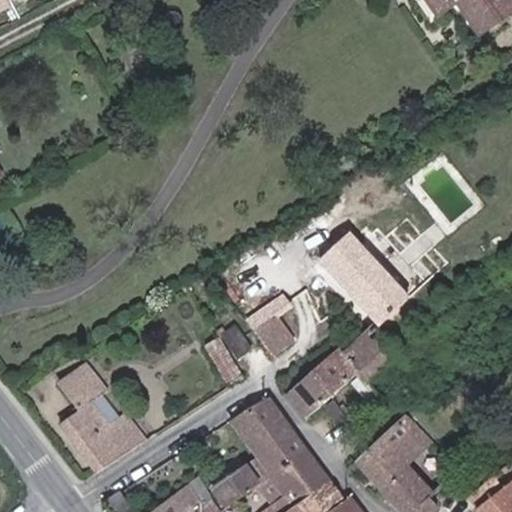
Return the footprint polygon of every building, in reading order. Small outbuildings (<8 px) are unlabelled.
[(8,0),(0,0),(0,12),(12,8),(8,0)] [(511,0),(413,0),(427,20),(458,0),(459,0),(480,31),(511,9),(511,0)] [(403,296),(367,259),(339,231),(309,260),(372,325),(403,296)] [(286,305),(252,327),(254,330),(269,354),(303,332),(286,305)] [(235,325),(223,333),(237,355),(249,347),(235,325)] [(364,384),(395,357),(370,329),(339,356),(354,373),(364,384)] [(201,344),(227,383),(240,374),(214,336),(201,344)] [(339,356),(335,350),(286,393),(306,415),(354,373),(339,356)] [(58,385),(75,411),(89,401),(107,390),(89,364),(58,385)] [(233,423),(267,471),(301,446),(267,399),(233,423)] [(59,422),(94,474),(145,439),(132,419),(111,433),(89,401),(75,411),(59,422)] [(437,511),(440,510),(402,469),(432,444),(407,418),(354,464),(398,511),(437,511)] [(284,511),(327,480),(301,446),(267,471),(284,495),(261,511),(284,511)] [(243,468),(209,490),(223,511),(257,489),(243,468)] [(472,511),(511,511),(511,479),(505,486),(495,474),(469,494),(472,511)] [(220,511),(223,511),(209,490),(201,477),(190,484),(201,502),(192,508),(194,511),(220,511)] [(330,511),(344,502),(327,480),(284,511),(330,511)] [(194,511),(192,508),(201,502),(190,484),(147,511),(194,511)] [(132,511),(119,492),(106,500),(113,511),(132,511)] [(361,511),(350,497),(344,502),(330,511),(361,511)]
